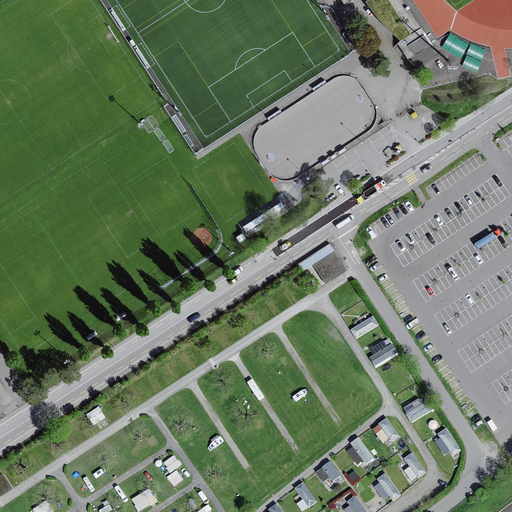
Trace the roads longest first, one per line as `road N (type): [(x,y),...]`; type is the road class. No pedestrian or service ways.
road 1 (track): [(0,503),(308,303),(329,307),(430,460),(430,479),(391,511)]
road 2 (tertiary): [(328,223),(0,437)]
road 3 (residential): [(328,223),(474,450),(472,480),(437,511)]
road 4 (tertiary): [(511,104),(328,223)]
road 5 (track): [(259,511),(391,405)]
road 6 (track): [(217,511),(149,407)]
road 7 (track): [(70,511),(173,445)]
